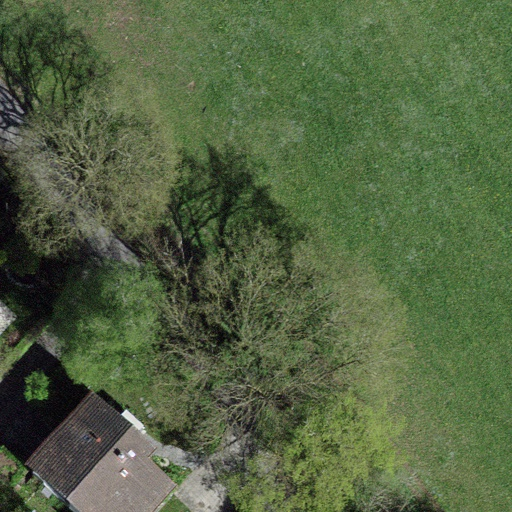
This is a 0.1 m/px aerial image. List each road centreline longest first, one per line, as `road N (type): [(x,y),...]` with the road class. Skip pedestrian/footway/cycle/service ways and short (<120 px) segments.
road 1 (residential): [(132,273),(223,381),(285,511)]
road 2 (residential): [(0,113),(132,273)]
road 3 (residential): [(132,273),(0,416)]
